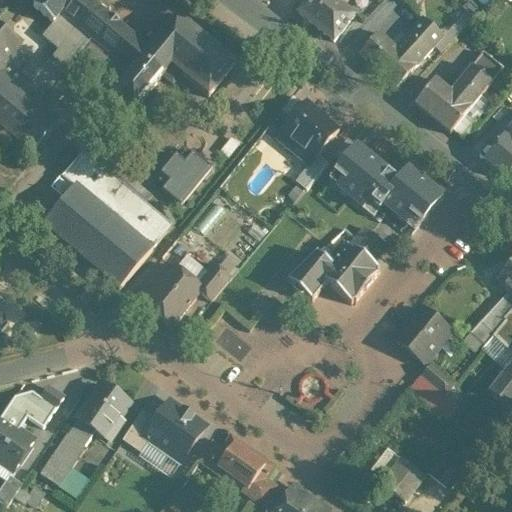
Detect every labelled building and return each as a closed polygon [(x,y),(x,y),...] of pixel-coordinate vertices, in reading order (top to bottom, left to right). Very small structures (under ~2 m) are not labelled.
[(31,85),(24,94),(38,105),(83,50),(123,83),(113,95),(134,112),(171,68),(178,74),(179,75),(180,75),(207,98),(208,99),(209,98),(209,97),(221,83),(222,82),(222,81),(234,67),(236,66),(234,65),(207,42),(205,41),(178,19),(178,18),(177,17),(175,18),(176,19),(164,33),(163,33),(162,34),(163,35),(150,49),(149,50),(118,25),(119,24),(112,18),(111,19),(87,0),(40,0),(33,8),(53,25),(42,39),(58,52),(31,85)] [(342,8),(331,0),(310,0),(298,15),(333,44),(354,18),(342,8)] [(331,0),(342,8),(348,0),(331,0)] [(422,20),(395,50),(416,69),(443,39),(422,20)] [(395,50),(379,35),(359,57),(396,91),(416,69),(395,50)] [(473,71),(471,69),(451,95),(470,110),(491,85),(490,85),(499,74),(482,60),(473,71)] [(451,95),(435,82),(414,108),(449,136),(470,110),(451,95)] [(319,116),(306,106),(307,104),(306,103),(281,135),(314,162),(318,158),(337,134),(318,119),(321,115),(320,115),(319,116)] [(511,127),(484,163),(505,181),(510,185),(511,183),(511,127)] [(357,149),(335,176),(343,182),(337,190),(373,219),(383,208),(406,227),(413,218),(421,226),(442,199),(409,172),(398,184),(357,149)] [(173,181),(166,189),(183,203),(213,168),(193,152),(184,162),(176,155),(162,171),(173,181)] [(171,227),(83,153),(52,191),(64,201),(42,227),(119,291),(153,252),(151,251),(171,227)] [(314,162),(304,173),(313,181),(327,166),(318,158),(314,162)] [(386,248),(365,230),(363,233),(357,239),(379,257),(386,248)] [(379,257),(357,239),(355,242),(348,250),(353,254),(354,252),(371,267),(379,257)] [(345,250),(342,248),(332,260),(335,263),(331,268),(317,256),(287,283),(312,304),(326,286),(351,307),(353,304),(355,305),(378,277),(376,276),(379,273),(371,267),(354,252),(353,254),(348,250),(347,249),(345,250)] [(511,264),(496,282),(509,294),(480,324),(494,337),(505,323),(503,321),(511,311),(511,264)] [(230,280),(214,267),(198,288),(203,292),(200,296),(210,304),(230,280)] [(174,268),(142,307),(171,331),(200,296),(203,292),(198,288),(174,268)] [(315,308),(335,323),(345,311),(325,295),(315,308)] [(98,301),(88,313),(96,319),(106,307),(98,301)] [(511,311),(503,321),(505,323),(494,337),(493,338),(511,355),(511,311)] [(448,335),(421,312),(395,343),(423,365),(448,335)] [(480,324),(470,335),(484,348),(493,338),(494,337),(480,324)] [(455,387),(431,366),(420,379),(445,399),(455,387)] [(511,376),(506,372),(488,395),(509,411),(511,407),(511,376)] [(100,387),(78,420),(78,421),(90,429),(110,442),(117,431),(113,429),(128,407),(100,387)] [(206,428),(169,404),(156,423),(144,440),(149,444),(181,465),(206,428)] [(144,440),(156,423),(142,413),(122,443),(141,456),(149,444),(144,440)] [(0,464),(13,473),(33,443),(0,420),(0,464)] [(78,421),(67,437),(66,437),(59,448),(78,460),(85,450),(84,449),(91,440),(85,436),(90,429),(78,421)] [(274,468),(230,438),(221,451),(211,465),(212,466),(253,495),(254,496),(265,481),(274,468)] [(210,443),(196,463),(209,471),(212,466),(211,465),(221,451),(210,443)] [(78,460),(59,448),(51,459),(70,472),(78,460)] [(148,461),(165,471),(172,461),(155,450),(148,461)] [(428,472),(445,488),(461,472),(443,456),(428,472)] [(70,472),(51,459),(40,476),(58,489),(70,472)] [(401,461),(381,486),(404,504),(424,479),(401,461)] [(9,478),(0,490),(0,505),(6,509),(21,486),(9,478)] [(276,489),(265,481),(254,496),(253,495),(250,500),(262,509),(268,500),(276,489)] [(279,508),(276,511),(324,511),(292,489),(279,508)] [(262,509),(259,511),(276,511),(279,508),(268,500),(262,509)]
